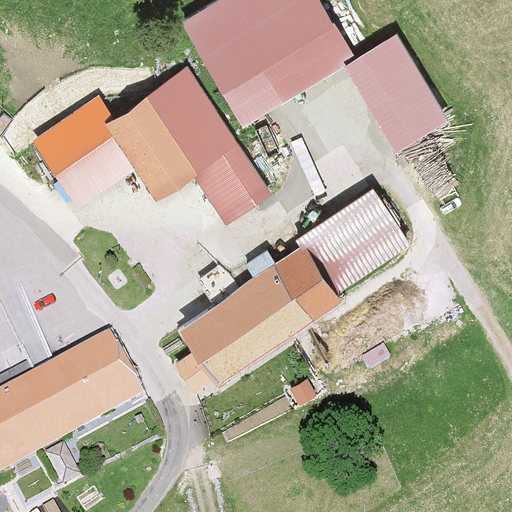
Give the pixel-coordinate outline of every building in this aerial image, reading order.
[(324,0),(201,0),(182,11),(245,117),(353,43),(324,0)] [(392,28),(349,63),(383,142),(448,112),(392,28)] [(191,171),(239,141),(188,63),(111,113),(102,119),(134,167),(153,196),(191,171)] [(76,204),(134,167),(102,119),(111,113),(98,93),(32,135),(76,204)] [(191,171),(224,222),(272,192),(239,141),(191,171)] [(414,241),(373,182),(299,233),(305,242),(340,292),(414,241)] [(340,292),(305,242),(278,260),(313,311),(340,292)] [(313,311),(278,260),(266,243),(240,261),(250,276),(176,326),(193,350),(213,379),(313,311)] [(104,333),(0,389),(0,478),(141,402),(104,333)] [(213,379),(193,350),(174,363),(194,393),(213,379)] [(312,374),(295,380),(300,396),(318,390),(312,374)]
